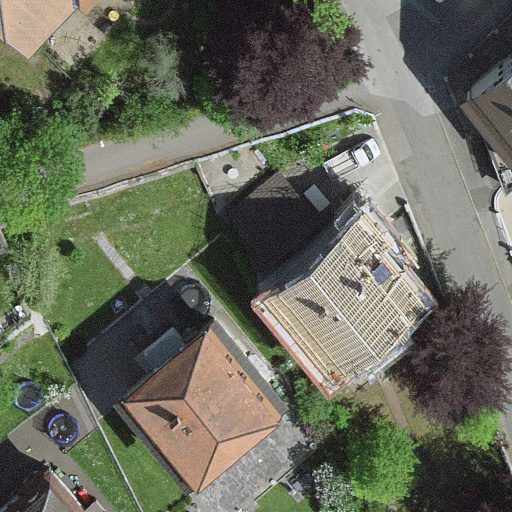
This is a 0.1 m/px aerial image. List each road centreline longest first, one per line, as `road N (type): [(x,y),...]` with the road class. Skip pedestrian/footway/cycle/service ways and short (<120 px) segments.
road 1 (residential): [(0,200),(407,69)]
road 2 (residential): [(407,69),(511,337)]
